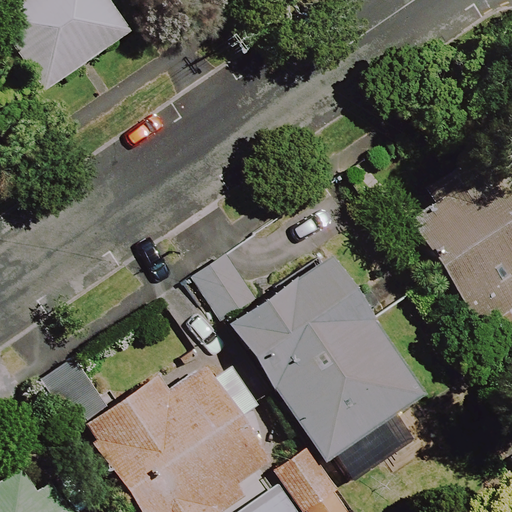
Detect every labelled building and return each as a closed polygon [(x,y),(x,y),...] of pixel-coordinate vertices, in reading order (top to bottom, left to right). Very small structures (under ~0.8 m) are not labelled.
[(121,38),(101,8),(111,1),(109,0),(0,0),(0,38),(39,95),(121,38)] [(511,310),(511,175),(497,155),(400,227),(480,334),(511,310)] [(417,397),(320,259),(220,330),(317,467),(417,397)] [(223,511),(239,501),(229,487),(257,467),(228,425),(249,410),(222,370),(204,383),(195,370),(165,390),(156,377),(74,434),(128,511),(223,511)] [(303,511),(325,497),(295,454),(265,475),(291,511),(303,511)] [(64,511),(43,480),(23,492),(12,475),(0,482),(0,511),(64,511)]
